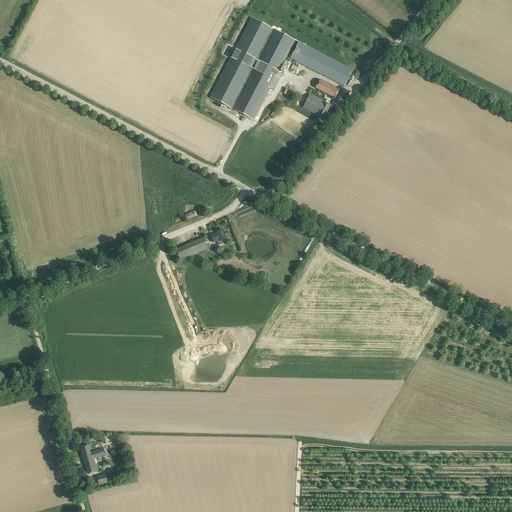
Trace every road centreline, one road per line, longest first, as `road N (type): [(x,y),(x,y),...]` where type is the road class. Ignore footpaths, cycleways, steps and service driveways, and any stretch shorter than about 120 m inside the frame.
road 1 (unclassified): [(511,325),(265,195)]
road 2 (unclassified): [(244,186),(0,62)]
road 3 (unclassified): [(265,195),(430,0)]
road 4 (unclassified): [(24,298),(215,217),(244,186)]
road 5 (unclassified): [(82,511),(24,298)]
